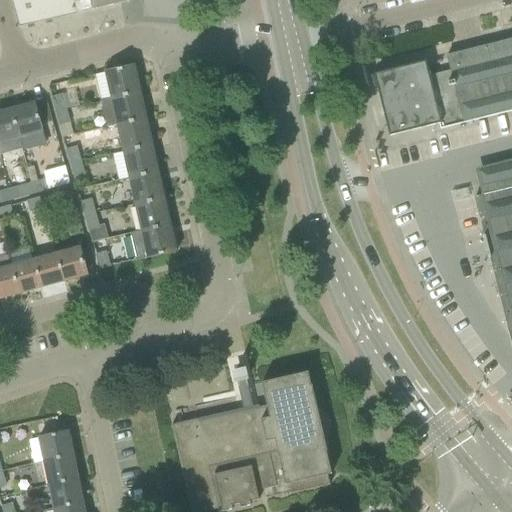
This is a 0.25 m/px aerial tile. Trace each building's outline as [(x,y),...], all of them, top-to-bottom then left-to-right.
[(10,0),(18,28),(128,3),(127,0),(10,0)] [(436,76),(428,78),(432,93),(439,124),(441,129),(511,111),(511,40),(445,57),(449,72),(452,82),(439,85),(436,76)] [(432,93),(428,78),(424,63),(374,76),(381,106),(432,93)] [(110,99),(139,93),(133,66),(104,72),(110,99)] [(439,85),(452,82),(449,72),(436,76),(439,85)] [(106,128),(145,119),(139,93),(110,99),(110,100),(100,103),(106,128)] [(389,136),(437,124),(439,124),(432,93),(381,106),(389,136)] [(55,112),(65,109),(61,96),(51,98),(55,112)] [(42,133),(39,123),(34,104),(11,110),(19,139),(27,137),(42,133)] [(70,116),(78,114),(77,108),(68,110),(70,116)] [(73,136),(67,115),(65,109),(55,112),(62,139),(73,136)] [(18,140),(19,139),(11,110),(0,113),(0,157),(21,152),(20,150),(18,140)] [(121,153),(151,146),(145,119),(106,128),(106,129),(115,127),(121,153)] [(19,139),(18,140),(20,150),(30,148),(27,137),(19,139)] [(127,180),(157,173),(151,146),(121,153),(127,180)] [(68,166),(80,162),(76,148),(64,151),(68,166)] [(72,181),(84,177),(80,162),(68,166),(72,181)] [(133,207),(163,200),(157,173),(127,180),(133,207)] [(48,192),(69,186),(66,175),(30,184),(33,197),(48,193),(48,192)] [(11,203),(33,197),(30,184),(8,191),(11,203)] [(511,188),(474,198),(483,236),(483,237),(483,240),(484,240),(488,256),(487,256),(488,259),(489,259),(511,347),(511,188)] [(0,205),(11,203),(8,191),(0,192),(0,205)] [(44,210),(57,206),(54,195),(40,199),(44,210)] [(28,215),(44,210),(40,199),(25,203),(28,215)] [(83,219),(95,215),(91,200),(79,204),(83,219)] [(130,235),(170,226),(163,200),(133,207),(139,233),(130,234),(130,235)] [(0,221),(12,219),(8,207),(0,209),(0,221)] [(103,226),(98,227),(95,215),(83,219),(91,245),(106,240),(107,240),(103,226)] [(136,262),(176,253),(170,226),(130,235),(136,262)] [(86,250),(80,252),(79,248),(56,254),(64,282),(86,276),(84,268),(91,267),(86,250)] [(105,253),(94,256),(97,265),(99,272),(105,270),(110,268),(109,267),(105,253)] [(41,288),(64,282),(56,254),(33,260),(41,288)] [(33,260),(11,266),(8,255),(8,256),(18,294),(41,288),(33,260)] [(0,299),(18,294),(8,256),(0,257),(0,299)] [(319,413),(316,412),(307,373),(260,384),(266,407),(252,410),(252,407),(250,399),(240,401),(243,412),(238,413),(198,422),(198,420),(171,426),(190,511),(207,511),(258,501),(256,491),(270,488),(272,497),(329,485),(327,476),(331,475),(322,437),(323,437),(325,435),(326,433),(327,431),(328,428),(328,426),(328,423),(327,421),(326,419),(325,417),(323,415),(321,414),(319,413)] [(43,462),(72,456),(67,432),(38,438),(43,462)] [(48,485),(77,479),(72,456),(43,462),(48,485)] [(53,509),(82,503),(77,479),(48,485),(53,509)] [(53,511),(83,511),(82,503),(53,509),(53,511)]
